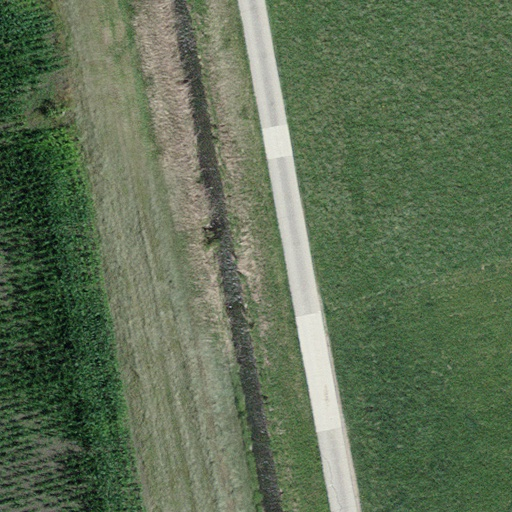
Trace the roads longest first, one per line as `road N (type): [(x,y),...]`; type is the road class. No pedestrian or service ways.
road 1 (track): [(252,0),(346,511)]
road 2 (track): [(204,511),(110,0)]
